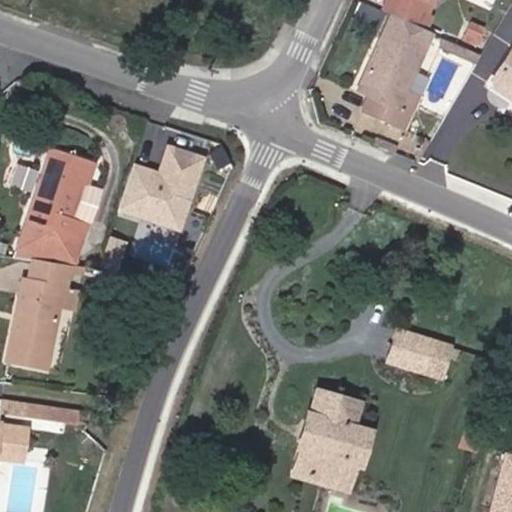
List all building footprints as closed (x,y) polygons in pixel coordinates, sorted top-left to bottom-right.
[(408,0),(409,1),(398,22),(408,27),(434,40),(451,0),(408,0)] [(464,21),(458,41),(474,46),(480,26),(464,21)] [(434,40),(408,27),(396,51),(433,70),(445,46),(434,40)] [(417,125),(407,120),(433,70),(396,51),(370,103),(384,110),(376,125),(408,141),(417,125)] [(511,78),(503,92),(509,95),(511,97),(511,78)] [(183,233),(207,155),(167,142),(159,169),(134,162),(118,213),(183,233)] [(50,146),(26,218),(71,233),(76,216),(87,220),(91,221),(101,190),(87,185),(94,162),(50,146)] [(71,233),(82,237),(87,220),(76,216),(71,233)] [(138,257),(133,272),(151,275),(182,279),(187,269),(138,257)] [(60,287),(64,268),(27,260),(24,280),(60,287)] [(149,287),(178,289),(182,279),(151,275),(149,287)] [(62,288),(60,287),(24,280),(22,279),(5,357),(45,365),(62,288)] [(398,328),(388,359),(439,375),(448,344),(398,328)] [(338,483),(344,460),(353,462),(361,428),(349,425),(355,402),(317,390),(312,409),(320,412),(308,455),(301,453),(296,470),(338,483)] [(27,401),(25,414),(36,416),(38,402),(27,401)] [(75,421),(77,408),(38,402),(36,416),(75,421)] [(38,419),(37,428),(63,431),(64,422),(38,419)] [(479,450),(481,429),(464,427),(462,449),(479,450)] [(357,463),(367,430),(361,428),(353,462),(357,463)] [(338,483),(347,486),(353,462),(344,460),(338,483)]
